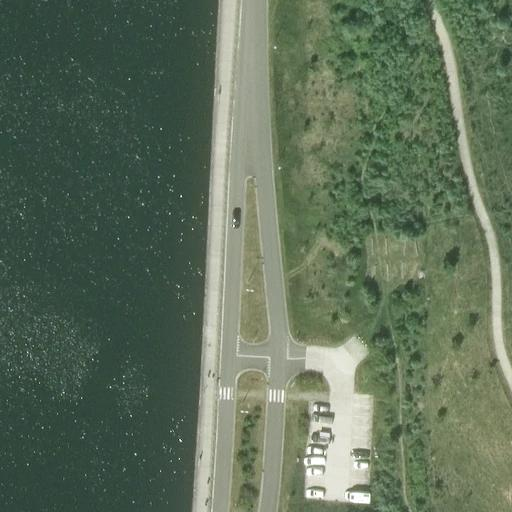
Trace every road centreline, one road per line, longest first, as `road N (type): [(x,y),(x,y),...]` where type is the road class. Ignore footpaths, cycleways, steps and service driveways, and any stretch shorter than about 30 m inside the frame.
road 1 (tertiary): [(275,346),(248,105)]
road 2 (tertiary): [(248,105),(225,344)]
road 3 (tertiary): [(225,344),(213,511)]
road 4 (tertiary): [(262,511),(275,346)]
